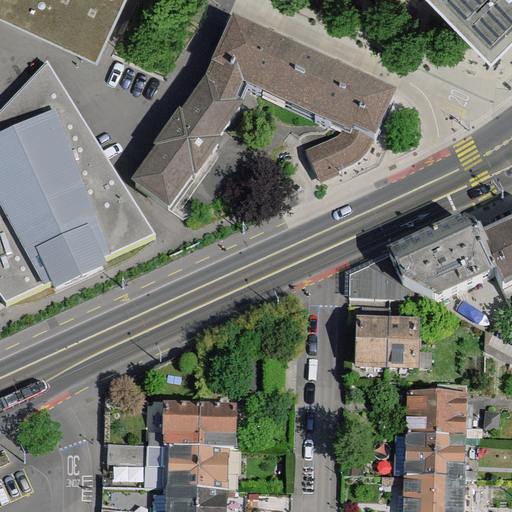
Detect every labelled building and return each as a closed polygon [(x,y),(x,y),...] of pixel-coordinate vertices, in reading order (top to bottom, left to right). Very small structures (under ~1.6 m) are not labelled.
[(121,0),(0,0),(0,6),(99,52),(121,0)] [(467,0),(473,6),(489,22),(499,12),(510,0),(467,0)] [(511,0),(510,0),(499,12),(511,25),(511,0)] [(291,103),(310,62),(236,28),(211,82),(208,88),(229,103),(240,79),(250,84),(247,90),(261,96),(264,90),(291,103)] [(348,129),(373,141),(375,142),(394,101),(310,62),(291,103),(319,116),(316,122),(331,129),(334,123),(348,129)] [(240,111),(229,103),(208,88),(184,122),(181,120),(158,152),(161,154),(136,188),(140,190),(136,195),(100,209),(111,238),(111,240),(155,223),(166,209),(170,211),(240,111)] [(19,111),(8,102),(0,113),(0,201),(35,269),(41,279),(46,289),(54,285),(57,291),(73,285),(90,278),(102,271),(99,263),(107,259),(101,242),(111,238),(100,209),(136,195),(140,190),(136,188),(128,182),(106,126),(61,94),(46,105),(34,92),(19,111)] [(373,141),(348,129),(341,141),(330,146),(293,163),(282,168),(285,175),(288,183),(331,163),(336,175),(353,167),(364,157),(369,150),(373,141)] [(282,168),(293,163),(288,149),(276,155),(282,168)] [(293,194),(336,175),(331,163),(288,183),(290,187),(293,194)] [(0,244),(18,278),(35,269),(0,201),(0,244)] [(496,278),(483,249),(476,232),(466,227),(392,261),(405,290),(411,293),(434,306),(496,278)] [(511,234),(483,249),(496,278),(503,294),(511,289),(511,234)] [(111,240),(111,238),(101,242),(107,259),(115,274),(123,270),(120,264),(111,240)] [(115,274),(107,259),(99,263),(102,271),(90,278),(73,285),(57,291),(61,297),(65,305),(118,280),(115,274)] [(371,271),(405,290),(392,261),(371,271)] [(405,290),(371,271),(351,280),(351,300),(390,302),(410,303),(411,293),(405,290)] [(53,301),(61,297),(57,291),(54,285),(46,289),(53,301)] [(390,330),(364,329),(362,368),(389,369),(390,330)] [(417,330),(390,330),(389,369),(416,370),(417,330)] [(507,346),(486,334),(486,367),(498,368),(500,358),(507,346)] [(282,397),(283,358),(243,355),(242,395),(282,397)] [(439,389),(438,399),(466,400),(467,391),(439,389)] [(438,399),(411,398),(410,439),(438,440),(438,399)] [(466,400),(438,399),(438,440),(465,440),(465,432),(466,400)] [(201,412),(167,410),(166,437),(172,437),(172,450),(199,451),(201,412)] [(201,412),(199,451),(228,452),(234,452),(236,412),(201,412)] [(482,433),(465,432),(465,440),(481,441),(482,433)] [(172,450),(172,437),(166,437),(152,436),(151,449),(172,450)] [(435,481),(438,440),(410,439),(408,479),(435,481)] [(463,476),(465,440),(438,440),(435,481),(463,482),(463,476)] [(149,468),(149,449),(109,448),(109,466),(149,468)] [(172,450),(151,449),(149,449),(149,468),(149,469),(164,470),(163,491),(171,491),(172,450)] [(198,492),(199,451),(172,450),(171,491),(198,492)] [(228,452),(199,451),(198,492),(226,493),(228,452)] [(434,511),(435,481),(408,479),(406,511),(434,511)] [(463,482),(435,481),(434,511),(470,511),(471,491),(463,490),(463,482)] [(197,511),(198,492),(171,491),(171,499),(156,499),(155,511),(197,511)] [(225,511),(226,493),(198,492),(197,511),(225,511)]
